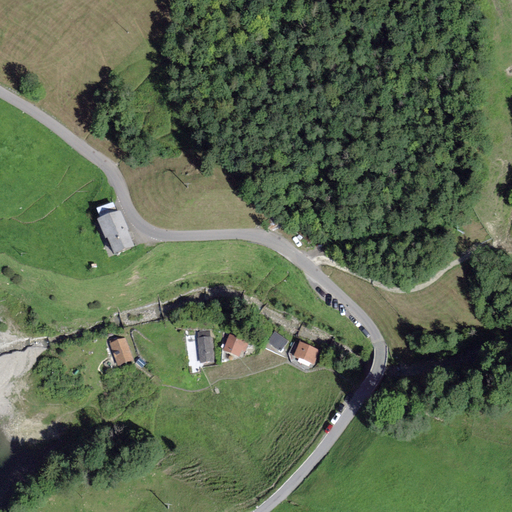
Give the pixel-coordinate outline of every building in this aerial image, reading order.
[(100,221),(97,222),(105,242),(107,241),(114,258),(136,249),(120,213),(117,214),(113,205),(96,211),(100,221)] [(300,237),(311,244),(315,239),(304,231),(300,237)] [(198,339),(200,364),(214,363),(211,338),(210,338),(210,331),(198,333),(198,339)] [(275,333),(267,344),(281,353),(288,342),(275,333)] [(249,344),(229,336),(223,352),(239,358),(242,352),(245,353),(249,344)] [(126,338),(109,345),(118,367),(134,361),(126,338)] [(320,351),(300,343),(294,357),(314,365),(320,351)]
